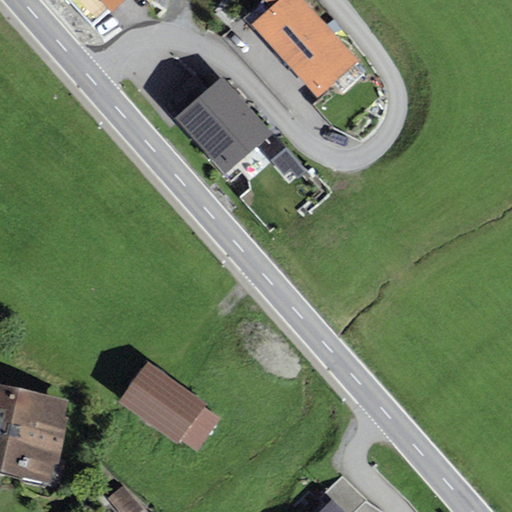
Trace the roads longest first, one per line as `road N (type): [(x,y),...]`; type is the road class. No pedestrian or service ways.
road 1 (tertiary): [(472,511),(91,74)]
road 2 (residential): [(91,74),(133,41),(159,33),(180,38),(233,69),(330,156),(369,155),(392,128),(398,100),(375,46),(334,0)]
